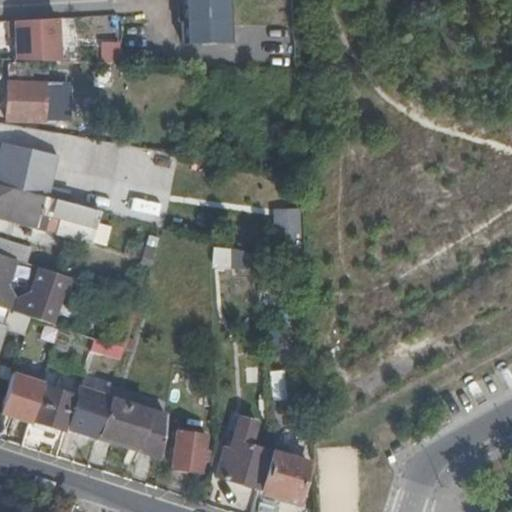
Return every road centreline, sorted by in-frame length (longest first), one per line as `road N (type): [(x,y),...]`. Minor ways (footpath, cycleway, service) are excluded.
road 1 (residential): [(169,511),(0,456)]
road 2 (residential): [(511,413),(422,463),(409,511)]
